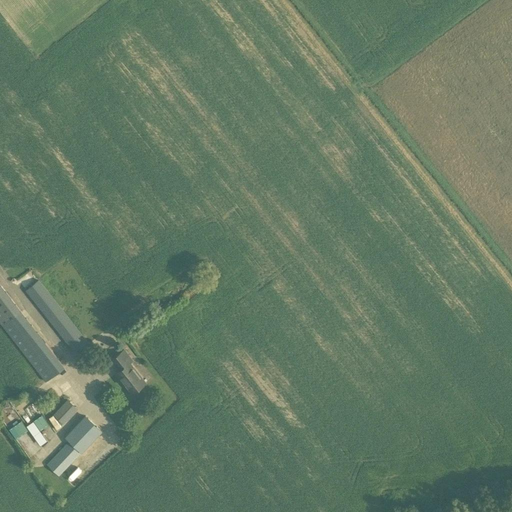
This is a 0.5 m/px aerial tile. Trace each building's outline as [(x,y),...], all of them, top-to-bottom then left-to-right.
[(39,280),(26,290),(75,352),(88,342),(39,280)] [(0,321),(2,325),(30,360),(47,381),(65,366),(0,283),(0,321)] [(124,350),(112,359),(120,370),(116,373),(132,393),(146,383),(130,363),(132,361),(124,350)] [(54,414),(64,423),(78,408),(68,399),(54,414)] [(130,410),(140,418),(149,408),(138,399),(130,410)] [(43,414),(34,420),(40,429),(49,424),(43,414)] [(65,436),(81,452),(82,453),(102,431),(85,415),(65,436)] [(22,420),(10,428),(16,438),(29,429),(22,420)] [(47,464),(59,476),(80,454),(68,442),(47,464)]
